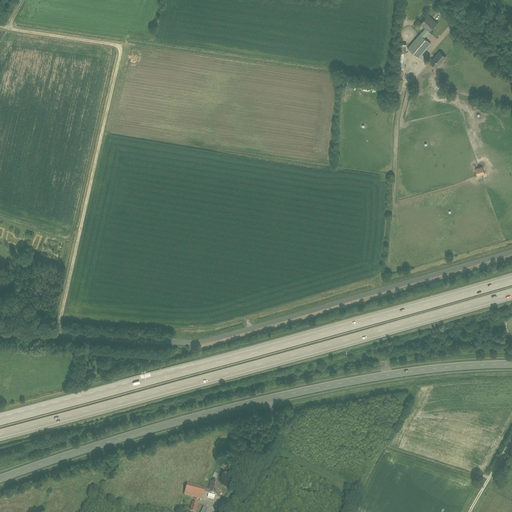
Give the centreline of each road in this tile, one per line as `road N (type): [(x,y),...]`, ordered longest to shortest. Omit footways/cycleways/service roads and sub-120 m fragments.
road 1 (motorway): [(0,435),(511,293)]
road 2 (motorway): [(511,278),(0,419)]
road 3 (secondary): [(0,480),(272,399),(413,371),(511,365)]
road 4 (unclassified): [(511,253),(206,343),(0,332)]
road 5 (track): [(57,335),(120,51),(0,26)]
